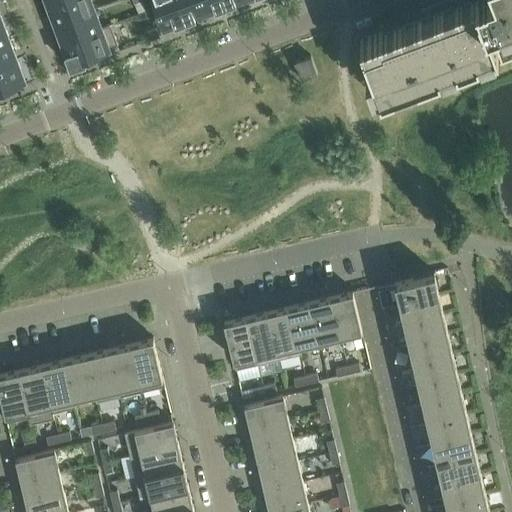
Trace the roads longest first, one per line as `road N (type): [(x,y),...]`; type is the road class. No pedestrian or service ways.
road 1 (residential): [(0,134),(330,10)]
road 2 (residential): [(171,284),(226,511)]
road 3 (residential): [(171,284),(359,239)]
road 4 (residential): [(0,324),(171,284)]
